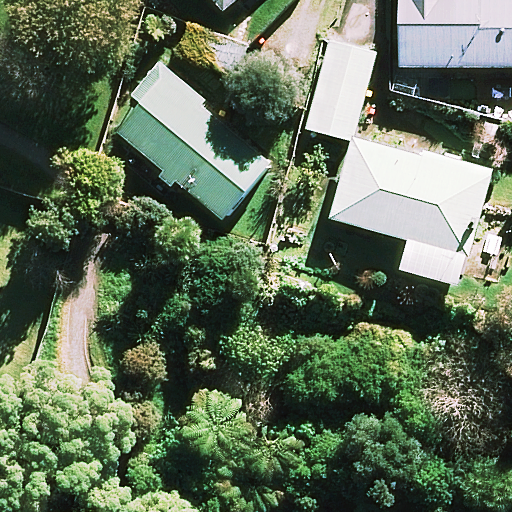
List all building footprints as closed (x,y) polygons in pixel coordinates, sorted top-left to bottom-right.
[(247,0),(213,0),(228,17),(247,0)] [(486,0),(403,0),(401,72),(511,74),(511,2),(486,1),(486,0)] [(250,53),(212,38),(201,66),(239,81),(250,53)] [(379,58),(334,46),(310,133),(356,146),(379,58)] [(205,104),(168,73),(118,135),(229,225),(274,169),(201,109),(205,104)] [(495,179),(358,143),(337,226),(474,262),(495,179)] [(40,274),(7,263),(0,283),(0,299),(28,309),(40,274)]
